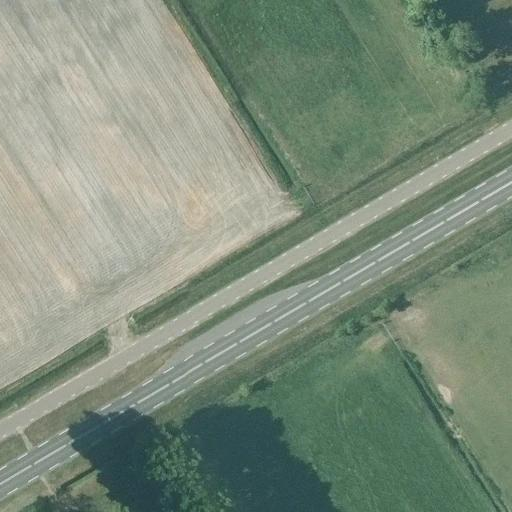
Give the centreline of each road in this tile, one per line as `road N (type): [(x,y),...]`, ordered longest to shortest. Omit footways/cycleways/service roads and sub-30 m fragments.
road 1 (unclassified): [(511,132),(0,435)]
road 2 (primary): [(0,484),(511,183)]
